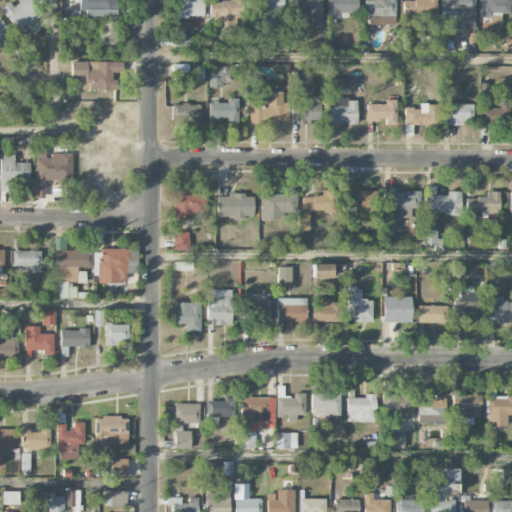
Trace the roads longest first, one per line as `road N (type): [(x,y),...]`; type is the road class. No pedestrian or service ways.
road 1 (residential): [(511,361),(252,360),(0,395)]
road 2 (residential): [(150,511),(151,0)]
road 3 (residential): [(511,160),(151,158)]
road 4 (residential): [(151,219),(0,218)]
